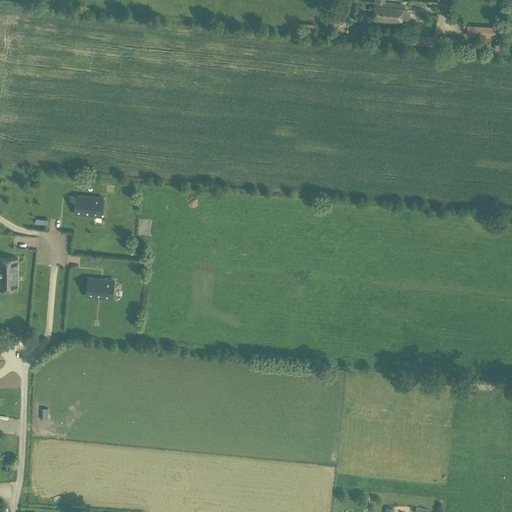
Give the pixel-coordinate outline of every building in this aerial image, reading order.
[(384,2),(375,1),(373,21),(400,24),(400,19),(406,20),(409,17),(410,13),(407,10),(401,10),(402,4),(384,2)] [(470,26),(470,36),(498,37),(498,28),(496,28),(496,25),(474,23),(474,27),(470,26)] [(418,35),(416,44),(440,47),(441,37),(418,35)] [(78,196),(76,213),(101,216),(103,198),(78,196)] [(17,258),(0,258),(0,289),(2,289),(18,289),(17,258)] [(88,278),(87,296),(112,298),(114,280),(88,278)] [(159,479),(111,476),(109,505),(155,508),(156,495),(191,498),(193,471),(160,469),(159,479)]
